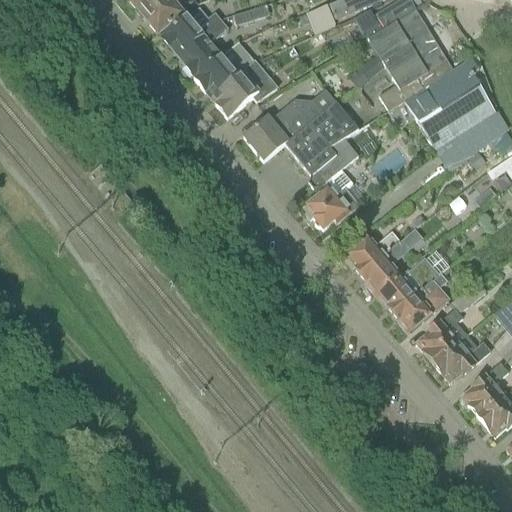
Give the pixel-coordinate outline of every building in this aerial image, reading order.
[(127,0),(126,2),(141,20),(165,0),(127,0)] [(165,0),(141,20),(156,39),(172,26),(182,18),(174,8),(183,0),(165,0)] [(263,0),(260,0),(225,10),(228,20),(266,10),(263,0)] [(349,0),(325,10),(306,18),(315,38),(333,30),(331,25),(392,0),(349,0)] [(407,0),(405,0),(373,20),(369,13),(353,22),(366,45),(381,35),(414,14),(407,0)] [(186,20),(159,42),(171,56),(176,62),(179,60),(220,26),(214,18),(207,23),(198,12),(187,22),(186,20)] [(414,14),(381,35),(366,45),(375,60),(383,71),(395,90),(377,101),(386,115),(452,75),(414,14)] [(248,15),(232,19),(235,29),(251,25),(248,15)] [(179,60),(176,62),(181,69),(192,83),(219,61),(209,49),(227,34),(220,26),(179,60)] [(219,61),(192,83),(204,97),(207,94),(212,100),(253,66),(247,59),(237,47),(219,61)] [(470,64),(452,75),(386,115),(398,133),(413,124),(434,156),(472,132),(494,118),(470,80),(477,75),(470,64)] [(253,66),(212,100),(217,106),(214,109),(226,123),(251,102),(255,107),(275,93),(253,66)] [(358,73),(346,82),(355,94),(367,85),(358,73)] [(269,124),(267,121),(242,142),(262,167),(284,149),(334,107),(324,95),(310,106),(294,105),(269,124)] [(356,134),(334,107),(284,149),(311,181),(309,186),(308,187),(313,194),(322,186),(315,178),(334,161),(327,152),(356,134)] [(494,118),(472,132),(483,150),(489,145),(503,135),(499,124),(497,117),(494,118)] [(317,197),(316,198),(318,200),(303,213),(322,235),(332,226),(335,229),(356,210),(348,200),(355,194),(339,175),(356,161),(342,144),(357,135),(356,134),(327,152),(334,161),(315,178),(322,186),(313,194),(317,197)] [(476,155),(466,162),(475,175),(486,168),(476,155)] [(511,158),(500,167),(506,175),(511,184),(511,158)] [(488,192),(481,199),(487,206),(494,199),(488,192)] [(357,280),(397,247),(390,239),(375,251),(367,241),(342,263),(357,280)] [(397,247),(357,280),(372,298),(385,288),(387,291),(400,280),(401,279),(391,267),(404,256),(397,248),(397,247)] [(385,288),(372,298),(391,320),(430,287),(439,280),(424,264),(423,263),(408,276),(406,275),(401,279),(400,280),(387,291),(385,288)] [(446,287),(440,279),(439,280),(430,287),(391,320),(406,339),(431,318),(432,319),(449,305),(439,293),(446,287)] [(426,339),(417,346),(423,354),(421,356),(431,368),(458,347),(447,334),(455,328),(461,323),(457,318),(487,295),(478,285),(449,308),(453,313),(425,338),(426,339)] [(511,343),(511,305),(511,304),(491,320),(511,344),(511,343)] [(458,347),(431,368),(442,381),(445,379),(451,386),(459,379),(461,380),(489,356),(481,347),(476,352),(468,359),(458,347)] [(476,422),(501,401),(491,389),(506,376),(499,367),(470,391),(471,393),(460,402),(476,422)] [(501,401),(476,422),(492,441),(504,431),(505,433),(511,426),(511,411),(511,412),(501,401)]
